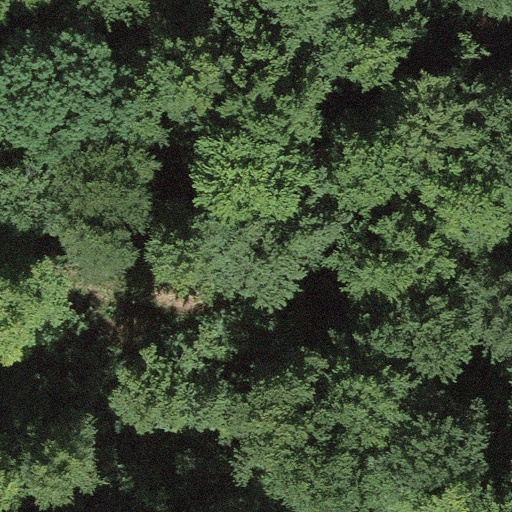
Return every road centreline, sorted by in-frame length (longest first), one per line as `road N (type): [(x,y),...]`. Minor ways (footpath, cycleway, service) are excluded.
road 1 (track): [(511,385),(367,318),(311,265),(239,218),(0,89)]
road 2 (track): [(367,318),(263,299),(0,279)]
